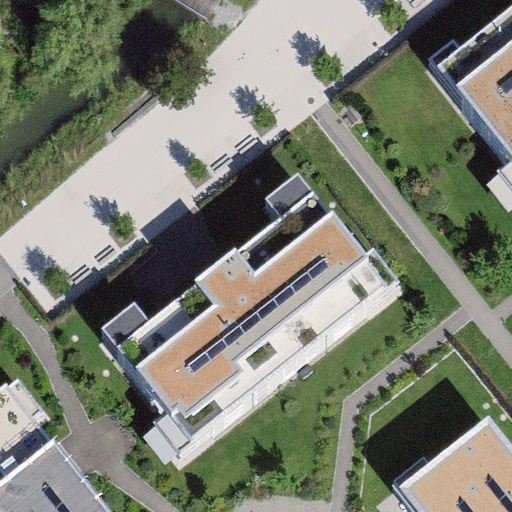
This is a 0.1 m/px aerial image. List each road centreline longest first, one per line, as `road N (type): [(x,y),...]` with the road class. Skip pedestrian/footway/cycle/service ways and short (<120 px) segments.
road 1 (residential): [(511,354),(266,52)]
road 2 (residential): [(266,52),(0,281)]
